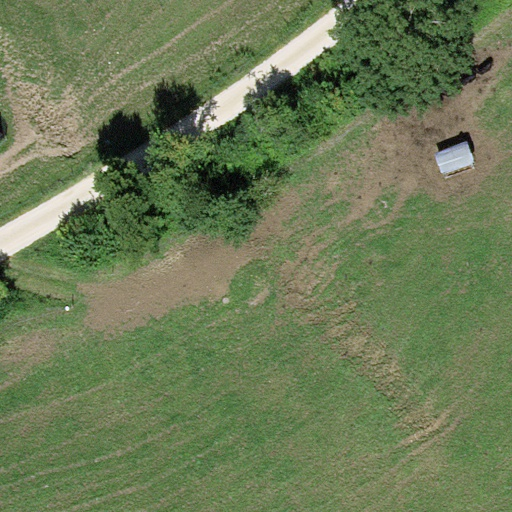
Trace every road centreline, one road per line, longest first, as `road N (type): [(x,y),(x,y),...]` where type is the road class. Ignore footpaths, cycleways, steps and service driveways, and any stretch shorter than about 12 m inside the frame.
road 1 (track): [(385,0),(316,69),(0,245)]
road 2 (track): [(0,271),(117,298)]
